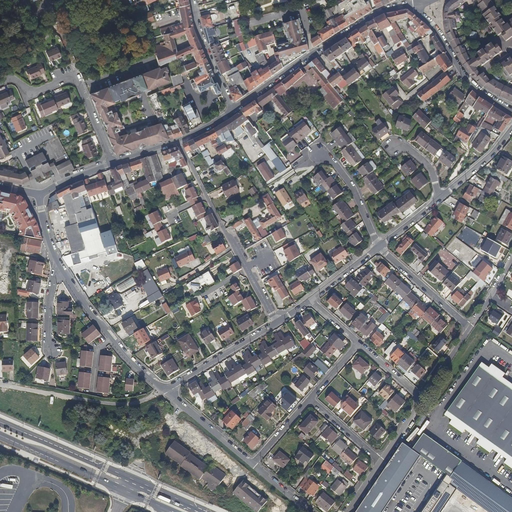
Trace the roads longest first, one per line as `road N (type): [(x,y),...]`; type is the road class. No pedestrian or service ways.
road 1 (residential): [(233,113),(358,24),(415,3)]
road 2 (residential): [(177,141),(276,323)]
road 3 (residential): [(163,391),(58,269)]
road 4 (residential): [(415,3),(469,84),(511,112)]
road 5 (primary): [(131,479),(0,420)]
road 6 (primary): [(0,437),(125,492)]
road 7 (track): [(163,391),(107,404),(33,390)]
road 8 (residential): [(163,391),(276,323)]
road 9 (residential): [(233,113),(192,0)]
